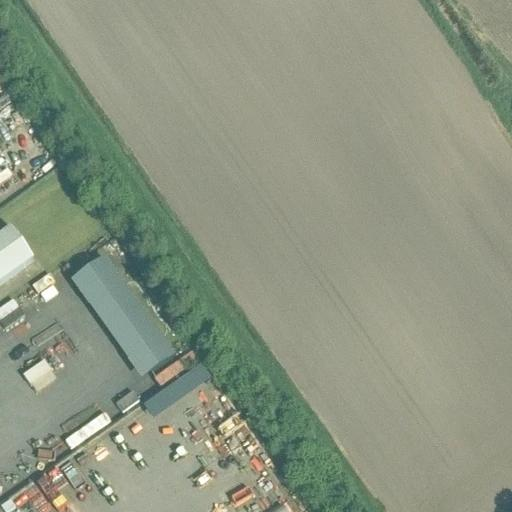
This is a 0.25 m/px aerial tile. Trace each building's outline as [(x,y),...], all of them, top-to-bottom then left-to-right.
[(0,239),(0,286),(33,263),(11,232),(0,239)] [(81,280),(152,378),(175,362),(104,263),(81,280)] [(43,365),(22,378),(29,389),(50,375),(43,365)] [(241,417),(201,441),(221,474),(242,461),(235,450),(226,455),(224,451),(252,435),(241,417)] [(189,470),(210,501),(239,481),(231,470),(216,481),(202,461),(189,470)] [(287,511),(292,510),(286,493),(270,499),(264,483),(249,488),(252,498),(262,494),(265,502),(238,511),(287,511)]
